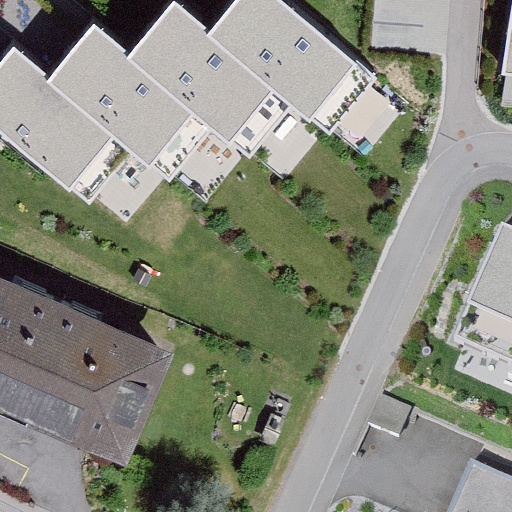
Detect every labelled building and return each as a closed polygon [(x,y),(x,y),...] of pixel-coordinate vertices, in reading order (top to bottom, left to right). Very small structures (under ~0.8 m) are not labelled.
[(210,29),(174,0),(170,0),(128,50),(216,124),(251,153),(295,101),(210,29)] [(377,80),(281,0),(234,0),(210,29),(295,101),(332,132),(377,80)] [(511,0),(500,77),(511,78),(511,0)] [(128,50),(94,22),(49,74),(136,146),(172,177),(216,124),(128,50)] [(49,74),(13,44),(0,59),(0,122),(91,199),(136,146),(49,74)] [(511,230),(501,226),(452,338),(511,364),(511,230)] [(37,293),(0,277),(0,383),(121,434),(158,346),(117,328),(120,321),(40,287),(37,293)] [(273,395),(257,433),(271,438),(287,401),(273,395)] [(380,396),(370,425),(399,437),(410,409),(380,396)] [(511,511),(511,486),(473,470),(471,466),(450,511),(511,511)]
